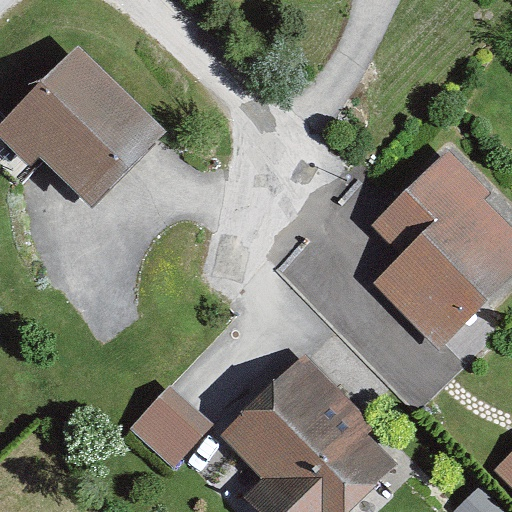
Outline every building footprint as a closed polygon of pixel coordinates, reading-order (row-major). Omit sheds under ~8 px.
[(43,152),(92,201),(147,146),(73,75),(11,139),(35,162),(43,152)] [(449,165),(405,209),(434,238),(412,260),(388,286),(442,340),(511,272),(511,243),(476,205),(481,198),(449,165)] [(382,230),(412,260),(434,238),(405,209),(382,230)] [(305,368),(264,408),(275,418),(241,453),(273,486),(264,495),(281,511),(349,511),(381,481),(350,448),(360,437),(367,430),(305,368)] [(140,435),(178,468),(209,433),(171,400),(140,435)] [(230,442),(241,453),(275,418),(264,408),(230,442)] [(392,470),(360,437),(350,448),(381,481),(392,470)] [(487,511),(494,506),(481,494),(464,511),(487,511)] [(261,511),(281,511),(264,495),(254,505),(261,511)]
